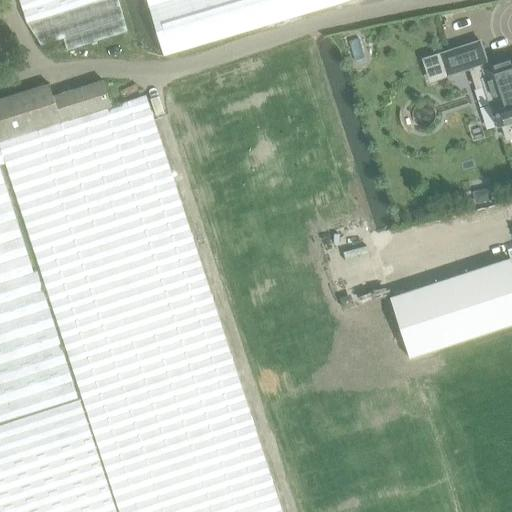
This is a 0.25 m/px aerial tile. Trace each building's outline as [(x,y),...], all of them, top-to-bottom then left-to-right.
[(18,0),(27,26),(39,47),(63,40),(66,52),(125,32),(115,0),(18,0)] [(145,0),(162,58),(353,0),(145,0)] [(511,58),(484,68),(483,64),(487,63),(480,41),(440,54),(447,76),(470,68),(476,87),(484,85),(497,127),(502,125),(507,139),(511,137),(511,58)] [(164,103),(204,227),(254,381),(259,389),(298,511),(511,511),(511,326),(408,359),(388,298),(358,204),(305,45),(165,91),(164,103)] [(0,144),(109,109),(100,82),(51,98),(47,86),(0,100),(0,144)] [(0,511),(113,511),(112,508),(36,272),(31,274),(0,176),(0,165),(4,164),(117,511),(279,511),(218,325),(144,97),(109,109),(0,144),(0,511)] [(489,189),(472,193),(475,204),(492,200),(489,189)] [(511,326),(511,269),(509,259),(388,298),(408,359),(511,326)]
